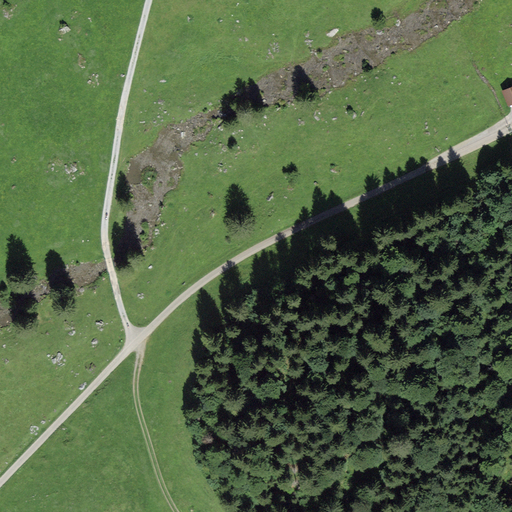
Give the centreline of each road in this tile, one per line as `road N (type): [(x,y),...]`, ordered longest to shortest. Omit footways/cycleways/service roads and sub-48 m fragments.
road 1 (track): [(0,483),(188,292),(272,239),(511,125)]
road 2 (track): [(183,511),(160,478),(137,399),(141,344),(128,328),(104,234),(130,60),(149,0)]
